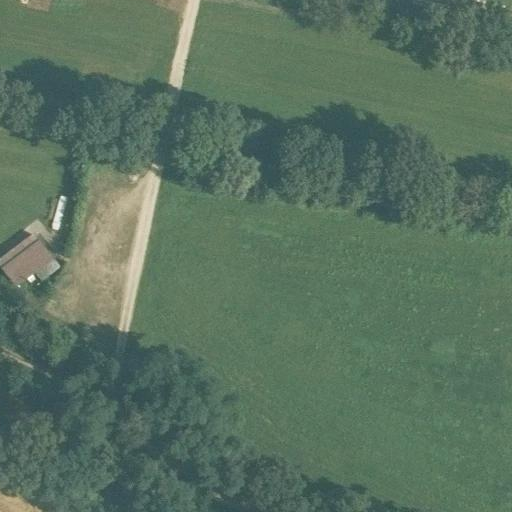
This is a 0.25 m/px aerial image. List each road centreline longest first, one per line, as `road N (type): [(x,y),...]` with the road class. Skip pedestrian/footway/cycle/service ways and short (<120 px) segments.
road 1 (track): [(196,0),(106,405)]
road 2 (track): [(0,351),(106,405),(190,475),(260,511)]
